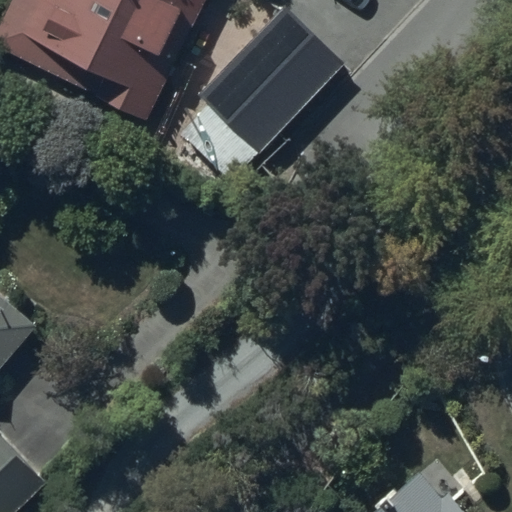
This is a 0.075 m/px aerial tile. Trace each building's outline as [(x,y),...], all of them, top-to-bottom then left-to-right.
[(212,0),(15,0),(0,34),(0,47),(157,120),(212,0)] [(346,64),(290,8),(206,95),(262,150),(346,64)] [(0,367),(31,336),(0,305),(0,367)] [(0,510),(39,471),(0,432),(0,510)] [(483,511),(462,487),(448,499),(422,470),(374,511),(483,511)]
